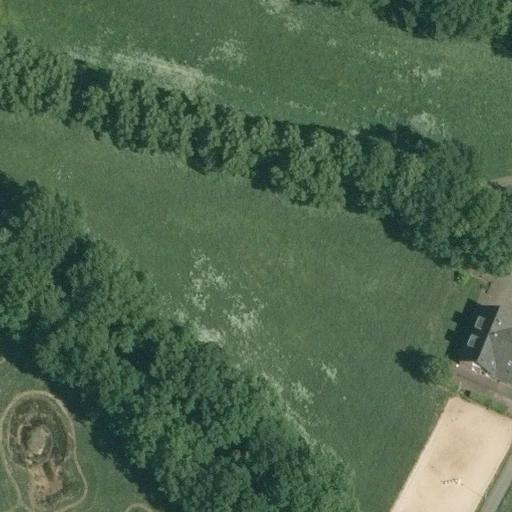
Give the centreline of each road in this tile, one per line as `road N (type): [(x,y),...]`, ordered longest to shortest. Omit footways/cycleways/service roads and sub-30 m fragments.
road 1 (track): [(0,83),(395,205),(436,222),(487,266)]
road 2 (unclassified): [(257,511),(0,244)]
